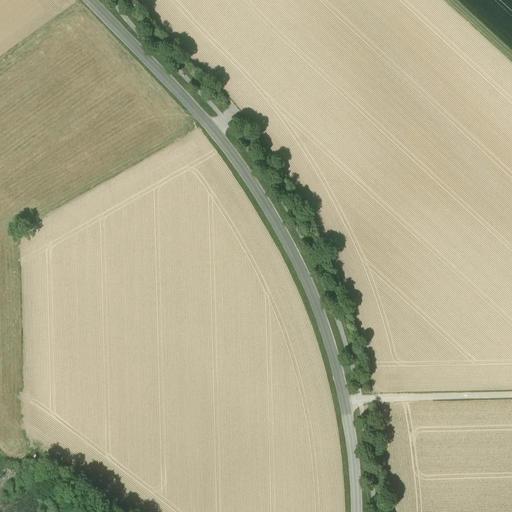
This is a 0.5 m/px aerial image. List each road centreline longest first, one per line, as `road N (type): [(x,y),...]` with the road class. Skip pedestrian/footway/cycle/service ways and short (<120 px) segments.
road 1 (residential): [(356,511),(347,401),(291,243),(182,87),(93,0)]
road 2 (track): [(347,401),(511,393)]
